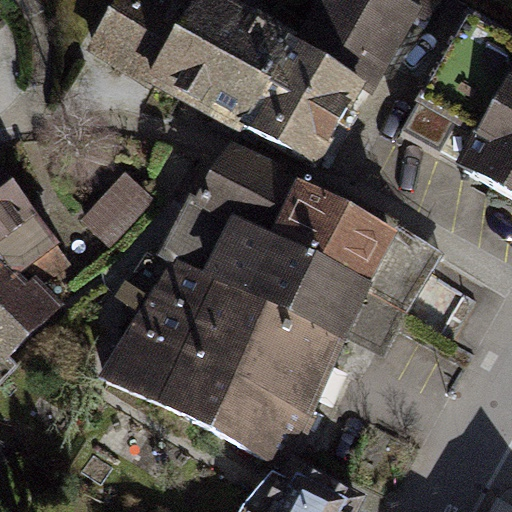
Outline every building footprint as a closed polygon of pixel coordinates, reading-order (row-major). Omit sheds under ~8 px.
[(249,144),(305,45),(224,0),(205,0),(198,14),(172,0),(114,0),(86,50),(249,144)] [(417,13),(393,0),(329,0),(305,45),(249,144),(322,185),(417,13)] [(511,202),(511,42),(465,16),(415,106),(470,137),(452,169),(511,202)] [(0,266),(18,286),(59,251),(0,174),(0,266)] [(151,200),(127,179),(85,224),(108,246),(151,200)] [(273,254),(378,305),(411,321),(446,261),(304,188),(273,254)] [(223,301),(348,364),(378,305),(273,254),(231,233),(202,291),(223,301)] [(18,286),(0,266),(0,368),(4,374),(59,312),(18,286)] [(202,291),(168,274),(108,395),(163,422),(223,301),(202,291)] [(223,301),(163,422),(288,484),(348,364),(223,301)] [(253,511),(367,511),(370,507),(298,473),(288,495),(271,488),(253,511)] [(474,511),(506,511),(482,499),(474,511)]
